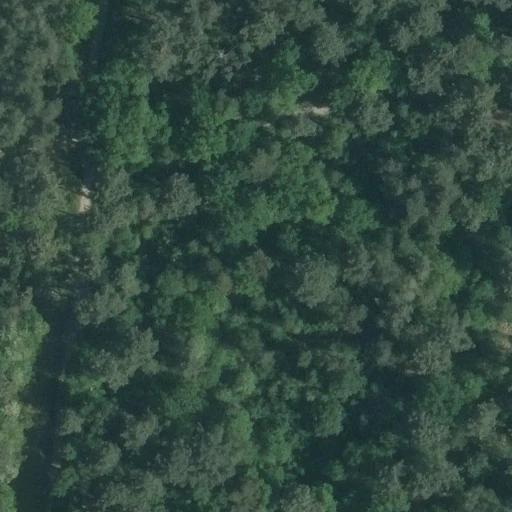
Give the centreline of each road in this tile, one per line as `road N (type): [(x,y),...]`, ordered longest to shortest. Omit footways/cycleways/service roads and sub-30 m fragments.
road 1 (track): [(511,52),(85,144)]
road 2 (track): [(46,511),(85,144)]
